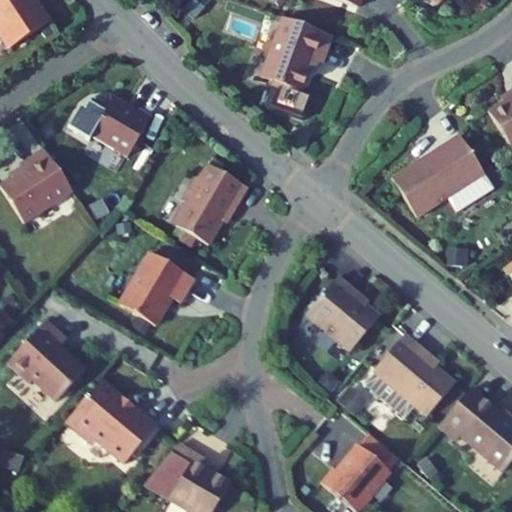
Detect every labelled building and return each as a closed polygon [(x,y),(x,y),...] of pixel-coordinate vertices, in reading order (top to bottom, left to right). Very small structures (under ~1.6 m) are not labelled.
[(0,0),(0,34),(10,50),(51,23),(42,10),(35,8),(36,2),(34,0),(0,0)] [(332,0),(358,9),(361,0),(332,0)] [(283,20),(262,79),(268,82),(266,88),(272,90),(266,108),(303,122),(313,96),(302,92),(313,61),(321,64),(332,37),(283,20)] [(128,159),(151,118),(138,110),(136,114),(110,98),(100,114),(103,115),(91,137),(128,159)] [(511,98),(488,113),(511,151),(511,98)] [(457,213),(493,190),(460,137),(430,156),(431,157),(431,159),(424,163),(423,162),(422,161),(392,180),(416,218),(447,199),(457,213)] [(20,166),(24,171),(0,187),(25,224),(73,193),(44,151),(20,166)] [(227,226),(248,190),(207,166),(198,182),(195,181),(182,202),(185,203),(175,221),(176,228),(184,232),(196,240),(209,247),(223,223),(227,226)] [(184,232),(179,241),(191,248),(196,240),(184,232)] [(448,267),(463,267),(464,252),(448,252),(448,267)] [(151,325),(156,328),(172,300),(181,305),(194,281),(150,255),(120,307),(140,319),(151,325)] [(350,353),(380,318),(349,293),(351,290),(337,278),(306,316),(350,353)] [(26,292),(38,291),(37,281),(25,282),(26,292)] [(4,300),(7,315),(17,313),(13,298),(4,300)] [(135,326),(147,334),(151,325),(140,319),(135,326)] [(56,403),(85,372),(60,349),(66,342),(45,323),(7,364),(30,385),(33,381),(56,403)] [(398,415),(404,419),(414,407),(427,418),(455,385),(427,362),(430,358),(404,336),(374,373),(376,375),(372,380),(370,378),(365,384),(366,388),(373,394),(375,392),(400,413),(398,415)] [(328,395),(338,383),(331,377),(322,378),(316,385),(328,395)] [(120,400),(122,398),(101,381),(65,424),(88,443),(98,442),(125,465),(158,426),(139,409),(138,409),(137,409),(136,409),(135,409),(134,409),(134,410),(133,411),(120,400)] [(439,428),(457,443),(461,437),(504,473),(511,462),(511,424),(470,390),(439,428)] [(338,402),(355,416),(364,406),(347,391),(338,402)] [(361,448),(384,468),(394,457),(370,437),(361,448)] [(207,471),(211,465),(178,446),(144,486),(188,511),(213,511),(230,484),(207,471)] [(353,511),(359,511),(391,474),(384,468),(361,448),(357,446),(348,457),(348,459),(337,472),(333,469),(321,485),(353,511)] [(479,452),(472,459),(493,478),(500,471),(479,452)] [(428,478),(437,472),(427,458),(418,465),(428,478)]
